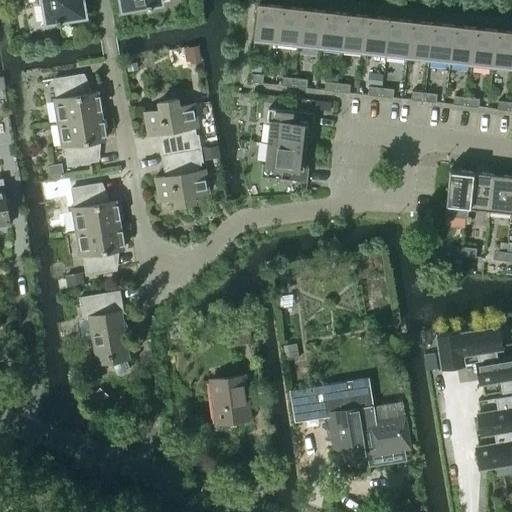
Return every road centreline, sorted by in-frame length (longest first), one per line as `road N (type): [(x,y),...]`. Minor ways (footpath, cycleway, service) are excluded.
road 1 (residential): [(407,137),(401,188),(386,196),(242,218),(199,252),(161,266),(140,233),(111,63)]
road 2 (residential): [(249,511),(0,412)]
